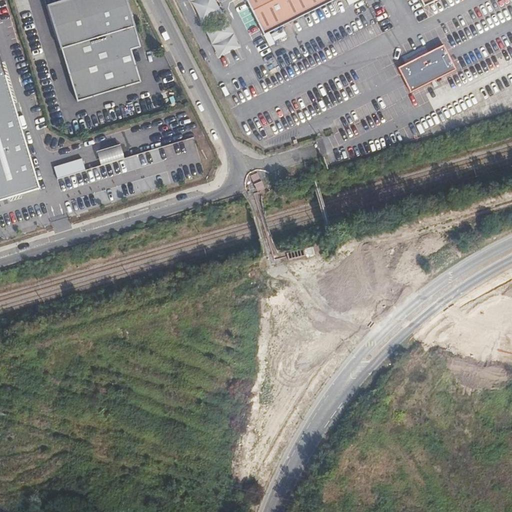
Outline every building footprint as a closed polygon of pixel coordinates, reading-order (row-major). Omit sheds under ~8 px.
[(70,0),(49,7),(77,102),(141,82),(131,50),(140,47),(125,0),(70,0)] [(189,0),(214,58),(236,49),(214,0),(189,0)] [(246,0),(264,35),(333,0),(246,0)] [(0,201),(40,189),(0,57),(0,201)] [(120,145),(97,152),(101,165),(124,158),(120,145)] [(54,167),(58,179),(85,170),(82,159),(54,167)]
